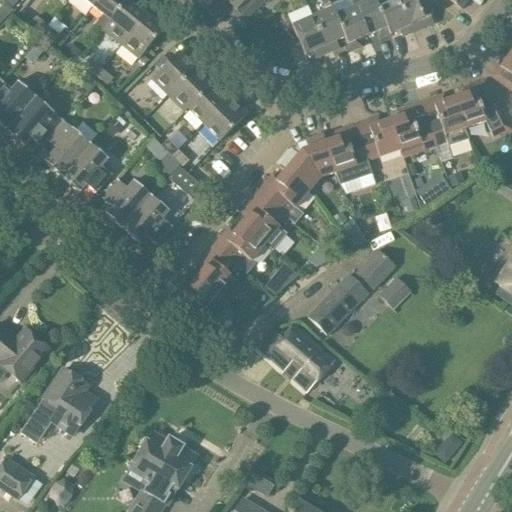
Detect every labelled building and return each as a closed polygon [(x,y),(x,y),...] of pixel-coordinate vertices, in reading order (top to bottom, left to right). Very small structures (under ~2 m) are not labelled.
[(6,0),(4,2),(12,9),(19,0),(6,0)] [(103,32),(127,1),(128,2),(129,0),(98,0),(93,8),(103,16),(94,27),(102,34),(103,32)] [(224,0),(227,3),(222,8),(239,26),(265,0),(224,0)] [(390,35),(378,6),(375,0),(373,0),(355,8),(367,37),(376,33),(379,40),(390,35)] [(402,38),(413,33),(410,26),(398,0),(392,0),(378,6),(390,35),(399,31),(402,38)] [(398,0),(410,26),(413,33),(414,33),(410,26),(419,23),(422,30),(433,25),(422,0),(398,0)] [(447,0),(462,10),(468,0),(447,0)] [(145,16),(128,2),(127,1),(103,32),(121,46),(145,16)] [(367,37),(355,8),(336,16),(333,9),(332,9),(351,52),(362,47),(359,40),(367,37)] [(351,52),(332,9),(312,18),(328,54),(339,49),(336,42),(344,38),(350,52),(351,52)] [(121,46),(139,61),(163,30),(145,16),(121,46)] [(42,33),(48,27),(36,17),(30,24),(42,33)] [(328,54),(312,18),(292,27),(305,56),(314,52),(317,59),(328,54)] [(54,43),(59,36),(48,27),(42,33),(54,43)] [(64,30),(59,36),(54,43),(60,48),(70,35),(64,30)] [(281,31),(277,33),(284,44),(286,48),(288,47),(294,44),(293,41),(285,30),(281,31)] [(31,51),(38,58),(44,52),(36,45),(31,51)] [(72,49),(66,56),(76,64),(82,56),(72,49)] [(167,97),(205,59),(198,52),(188,62),(179,53),(151,80),(167,97)] [(511,52),(507,59),(503,57),(490,76),(511,92),(511,52)] [(184,113),(215,82),(214,81),(211,85),(202,76),(212,66),(205,59),(167,97),(184,113)] [(101,70),(89,60),(84,67),(96,77),(101,70)] [(101,70),(96,77),(107,86),(113,79),(101,70)] [(89,78),(81,87),(88,93),(95,84),(89,78)] [(465,129),(486,122),(482,110),(494,106),(485,81),(461,89),(464,96),(455,99),(465,129)] [(0,125),(7,132),(14,125),(13,124),(36,98),(17,83),(11,90),(2,82),(0,84),(0,125)] [(203,126),(231,98),(215,82),(184,113),(188,110),(203,126)] [(465,129),(455,99),(446,102),(444,95),(420,103),(435,148),(447,144),(448,148),(469,141),(465,129)] [(41,148),(46,141),(63,122),(36,98),(13,124),(14,125),(7,132),(25,147),(32,140),(41,148)] [(247,114),(231,98),(203,126),(220,142),(247,114)] [(390,122),(400,152),(403,159),(435,148),(420,103),(396,112),(399,119),(390,122)] [(400,152),(390,122),(381,125),(379,118),(355,126),(363,150),(368,163),(400,152)] [(62,179),(90,145),(63,122),(46,141),(41,148),(46,141),(55,149),(43,163),(62,179)] [(368,163),(363,150),(355,126),(323,137),(325,144),(329,155),(335,174),(336,175),(341,185),(358,179),(354,167),(368,163)] [(325,144),(323,137),(297,146),(295,148),(298,156),(285,172),(297,182),(316,160),(329,155),(325,144)] [(172,157),(178,151),(167,140),(161,147),(172,157)] [(109,161),(90,145),(62,179),(80,194),(86,187),(96,195),(112,176),(102,168),(109,161)] [(161,147),(153,156),(160,163),(168,154),(161,147)] [(172,157),(180,165),(182,167),(182,168),(189,162),(178,151),(172,157)] [(335,174),(329,155),(316,160),(297,182),(285,172),(280,166),(279,168),(284,173),(285,172),(309,193),(320,179),(335,174)] [(201,188),(202,187),(192,179),(181,170),(182,168),(182,167),(180,165),(178,167),(168,180),(191,200),(201,188)] [(496,177),(511,188),(511,173),(503,167),(496,177)] [(309,193),(285,172),(284,173),(279,180),(273,175),(257,194),(277,211),(285,201),(295,210),(309,193)] [(447,178),(451,188),(464,184),(461,174),(447,178)] [(123,231),(151,197),(133,182),(127,189),(117,181),(101,200),(111,208),(104,215),(123,231)] [(277,211),(257,194),(241,213),(247,218),(241,225),(265,245),(279,228),(269,220),(277,211)] [(123,231),(141,246),(147,239),(157,247),(173,228),(163,220),(170,213),(151,197),(123,231)] [(431,215),(429,221),(431,225),(434,226),(438,224),(440,218),(438,215),(435,214),(431,215)] [(265,245),(241,225),(235,233),(229,228),(213,247),(233,264),(233,263),(247,275),(256,264),(252,261),(265,245)] [(233,264),(213,247),(197,266),(203,271),(197,278),(221,298),(235,281),(225,273),(233,264)] [(378,251),(356,274),(373,291),(396,268),(378,251)] [(267,287),(279,296),(296,274),(284,264),(267,287)] [(511,265),(498,285),(511,294),(511,265)] [(308,318),(327,336),(368,294),(349,276),(308,318)] [(221,298),(197,278),(191,285),(185,281),(169,300),(189,317),(197,307),(207,315),(221,298)] [(397,279),(380,297),(396,313),(393,309),(409,293),(413,296),(397,279)] [(0,326),(0,366),(21,384),(49,350),(46,348),(47,346),(39,340),(36,340),(25,330),(16,342),(8,335),(9,333),(0,326)] [(334,362),(296,330),(285,343),(271,331),(269,331),(255,348),(307,393),(334,362)] [(62,371),(43,399),(59,410),(51,422),(72,437),(96,402),(84,394),(87,388),(77,381),(78,379),(78,375),(69,369),(66,370),(64,372),(62,371)] [(442,444),(453,454),(462,443),(451,434),(442,444)] [(147,483),(130,511),(160,511),(170,497),(171,498),(194,460),(152,435),(130,473),(147,483)] [(4,464),(0,469),(0,489),(17,501),(31,482),(4,464)] [(251,475),(246,488),(270,496),(275,483),(251,475)] [(313,511),(298,503),(292,511),(261,511),(242,501),(235,511),(313,511)]
